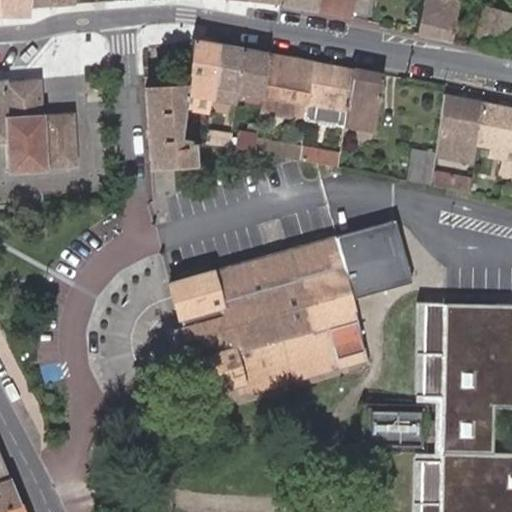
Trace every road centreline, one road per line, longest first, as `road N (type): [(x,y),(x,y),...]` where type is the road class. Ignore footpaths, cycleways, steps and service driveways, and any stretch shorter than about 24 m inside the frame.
road 1 (residential): [(511,78),(298,33),(186,15),(120,15)]
road 2 (unclassified): [(50,507),(76,467),(90,412),(79,314),(95,272),(142,241)]
road 3 (residential): [(142,241),(120,15)]
road 4 (residential): [(120,15),(0,32)]
